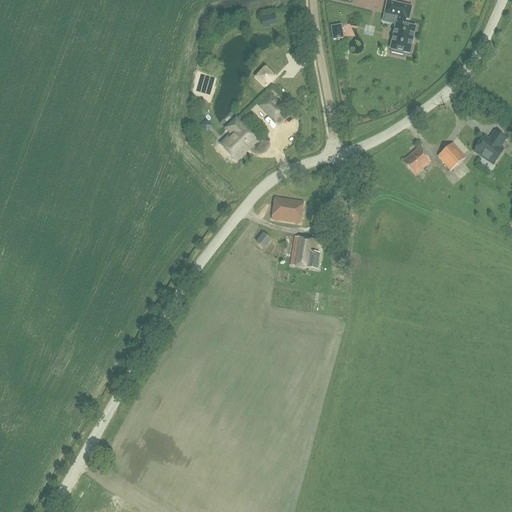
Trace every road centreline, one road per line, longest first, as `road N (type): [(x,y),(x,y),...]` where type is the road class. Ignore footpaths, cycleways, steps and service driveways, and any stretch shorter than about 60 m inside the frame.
road 1 (unclassified): [(48,511),(192,275),(254,195),(285,171),(363,148),(448,91),(502,0)]
road 2 (track): [(313,0),(339,154)]
